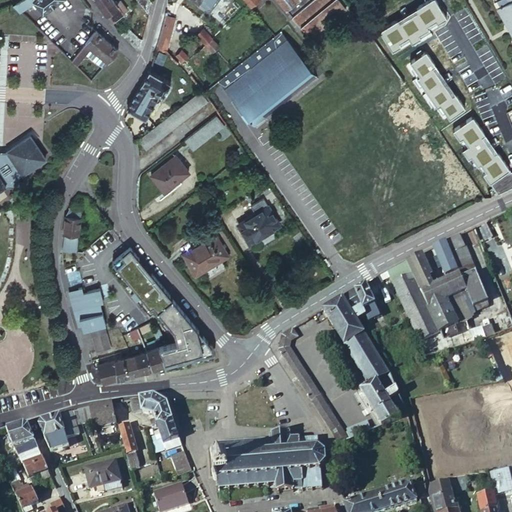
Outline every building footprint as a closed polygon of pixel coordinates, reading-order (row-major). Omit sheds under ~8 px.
[(17,0),(12,4),(18,10),(33,0),(34,0),(44,11),(58,0),(17,0)] [(93,0),(103,12),(105,15),(116,5),(112,0),(93,0)] [(148,0),(135,0),(148,16),(152,4),(148,0)] [(277,0),(310,38),(345,9),(338,0),(277,0)] [(511,23),(499,0),(495,0),(511,30),(511,23)] [(511,0),(499,0),(511,23),(511,0)] [(156,43),(155,48),(164,51),(174,18),(164,15),(156,43)] [(196,35),(212,52),(218,46),(202,29),(196,35)] [(90,80),(117,51),(94,31),(71,61),(76,67),(92,49),(102,56),(85,75),(90,80)] [(124,38),(137,50),(140,40),(131,31),(124,38)] [(225,90),(256,129),(317,78),(286,40),(225,90)] [(179,52),(172,58),(177,63),(184,57),(179,52)] [(171,83),(148,69),(126,108),(145,119),(161,93),(164,95),(166,91),(169,93),(171,88),(169,87),(171,83)] [(198,89),(137,139),(146,150),(207,101),(198,89)] [(215,114),(184,138),(192,148),(223,123),(215,114)] [(0,188),(5,185),(4,182),(5,182),(16,182),(16,176),(22,172),(23,173),(46,158),(29,135),(0,154),(0,188)] [(150,175),(163,191),(188,171),(175,155),(150,175)] [(255,190),(266,184),(261,177),(251,183),(255,190)] [(237,224),(248,242),(278,224),(261,196),(248,203),(254,213),(237,224)] [(75,250),(76,235),(79,208),(69,207),(63,216),(62,234),(63,234),(62,249),(75,250)] [(88,213),(98,225),(106,219),(102,215),(96,207),(88,213)] [(487,222),(479,226),(486,239),(493,235),(487,222)] [(182,254),(195,275),(229,255),(216,234),(207,239),(202,231),(190,239),(194,246),(182,254)] [(463,242),(459,235),(446,242),(450,251),(455,249),(454,246),(463,242)] [(441,266),(445,275),(447,274),(451,272),(457,269),(450,251),(446,242),(436,247),(433,248),(437,256),(441,266)] [(457,269),(459,274),(461,278),(475,272),(463,242),(454,246),(455,249),(450,251),(457,269)] [(130,246),(113,261),(157,309),(174,294),(130,246)] [(418,340),(427,357),(437,354),(454,349),(468,344),(461,330),(442,336),(439,331),(457,322),(446,298),(466,290),(461,278),(459,274),(453,276),(449,278),(447,279),(439,282),(432,285),(428,275),(429,275),(420,254),(406,261),(411,270),(391,281),(407,315),(409,320),(414,331),(418,340)] [(321,261),(326,268),(329,265),(325,258),(321,261)] [(406,261),(386,272),(391,281),(411,270),(406,261)] [(101,270),(92,275),(96,283),(105,277),(101,270)] [(461,278),(466,290),(473,307),(487,301),(475,272),(461,278)] [(502,283),(505,291),(511,287),(511,286),(509,280),(502,283)] [(360,287),(354,290),(362,309),(374,303),(366,283),(360,287)] [(80,331),(108,325),(101,288),(84,291),(83,287),(72,289),(80,331)] [(354,290),(342,297),(356,321),(361,318),(364,324),(369,323),(364,313),(362,309),(354,290)] [(355,382),(382,425),(399,418),(388,400),(391,397),(403,416),(407,415),(401,400),(390,373),(388,374),(356,321),(342,297),(333,303),(322,310),(364,376),(355,382)] [(364,313),(369,323),(373,332),(378,331),(375,325),(377,324),(371,310),(364,313)] [(511,329),(511,324),(490,332),(492,337),(496,335),(511,329)] [(474,342),(486,339),(483,327),(471,331),(474,342)] [(301,385),(310,379),(288,346),(289,339),(297,335),(292,328),(287,331),(281,335),(278,348),(282,354),(294,373),(301,385)] [(139,336),(136,329),(129,332),(132,339),(139,336)] [(98,335),(91,336),(95,351),(110,347),(106,332),(98,335)] [(145,351),(147,357),(161,354),(158,346),(145,351)] [(134,354),(139,372),(145,371),(151,369),(147,357),(145,351),(139,353),(134,354)] [(122,358),(127,376),(135,373),(139,372),(134,354),(128,356),(122,358)] [(163,366),(161,354),(147,357),(151,369),(159,367),(163,366)] [(112,360),(116,379),(121,377),(127,376),(122,358),(116,359),(112,360)] [(112,360),(97,364),(98,367),(103,382),(109,380),(116,379),(112,360)] [(504,381),(499,368),(492,371),(494,375),(473,381),(474,386),(504,381)] [(336,444),(378,427),(376,423),(346,436),(310,379),(301,385),(303,387),(313,403),(331,433),(333,437),(336,444)] [(154,416),(156,425),(172,420),(166,402),(154,395),(138,398),(134,399),(130,399),(133,412),(141,414),(142,415),(154,416)] [(117,421),(111,402),(102,404),(80,410),(78,410),(84,428),(94,424),(95,428),(117,421)] [(39,425),(50,451),(68,446),(64,433),(76,430),(74,422),(79,420),(76,411),(71,412),(57,416),(44,419),(41,420),(39,425)] [(177,440),(179,439),(172,420),(156,425),(165,451),(173,448),(171,442),(177,440)] [(22,464),(42,456),(37,444),(29,425),(23,424),(7,429),(6,429),(13,446),(19,459),(22,464)] [(124,447),(128,458),(135,455),(134,453),(136,452),(129,425),(119,428),(122,439),(124,447)] [(300,439),(300,437),(290,438),(290,434),(292,434),(291,431),(289,431),(289,429),(287,430),(287,431),(275,432),(275,430),(273,430),(273,432),(272,432),(272,433),(270,433),(270,435),(272,435),(272,439),(264,440),(264,438),(262,438),(263,440),(256,441),(255,439),(253,439),(253,441),(246,442),(246,440),(243,440),(244,442),(237,443),(236,441),(234,441),(234,443),(227,444),(226,442),(224,442),(225,444),(217,444),(217,442),(214,443),(215,445),(213,445),(213,446),(211,446),(212,448),(213,448),(214,454),(213,455),(211,455),(210,456),(210,458),(213,460),(214,474),(213,474),(212,475),(212,476),(212,477),(212,479),(213,479),(214,480),(216,479),(217,486),(215,486),(216,488),(217,488),(217,489),(219,489),(219,491),(221,491),(220,489),(228,488),(228,490),(231,490),(231,488),(238,487),(238,489),(240,489),(240,487),(248,487),(248,488),(250,488),(250,486),(257,486),(258,487),(259,487),(260,485),(267,485),(267,486),(269,486),(269,485),(275,484),(276,489),(274,489),(275,491),(277,491),(278,493),(279,493),(279,491),(290,490),(291,492),(292,492),(293,490),(301,489),(301,491),(303,491),(303,490),(304,489),(311,488),(311,490),(313,490),(313,488),(320,487),(320,489),(321,490),(322,489),(322,488),(324,487),(324,485),(322,486),(322,478),(324,478),(323,476),(321,476),(321,471),(323,471),(323,468),(322,467),(325,462),(327,463),(327,461),(326,459),(325,455),(327,455),(326,452),(324,453),(320,448),(322,447),(321,445),(319,445),(319,439),(321,439),(321,437),(319,437),(319,436),(317,436),(317,437),(309,439),(309,437),(307,437),(307,439),(300,439)] [(178,476),(191,472),(184,452),(171,456),(178,476)] [(51,476),(42,456),(22,464),(29,478),(30,477),(39,474),(42,480),(51,477),(51,476)] [(14,468),(22,464),(19,459),(2,466),(4,472),(14,468)] [(85,468),(92,488),(107,483),(109,490),(124,486),(115,459),(85,468)] [(508,467),(487,471),(491,485),(511,480),(508,467)] [(14,468),(4,472),(12,488),(13,490),(21,487),(18,481),(19,480),(14,468)] [(411,482),(345,504),(347,511),(377,511),(417,499),(411,482)] [(449,482),(430,487),(429,495),(433,511),(446,511),(460,508),(458,503),(455,503),(449,482)] [(28,483),(21,487),(13,490),(23,511),(25,511),(30,510),(28,506),(38,502),(32,488),(30,489),(28,483)] [(416,485),(419,496),(425,494),(424,483),(416,485)] [(153,492),(159,511),(162,511),(187,505),(181,484),(153,492)] [(497,509),(493,492),(478,496),(481,510),(488,509),(489,511),(496,511),(496,509),(497,509)] [(64,505),(61,499),(51,503),(54,510),(64,505)]
